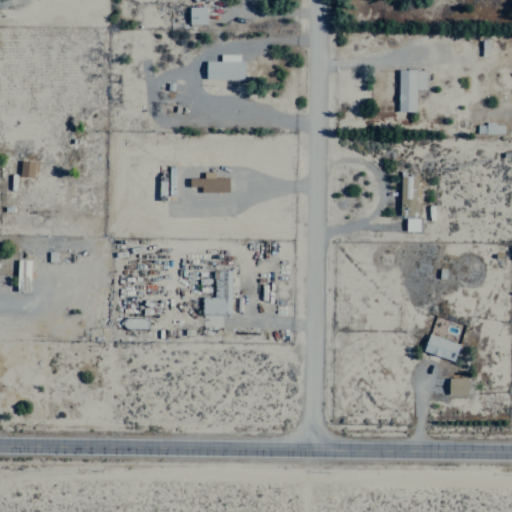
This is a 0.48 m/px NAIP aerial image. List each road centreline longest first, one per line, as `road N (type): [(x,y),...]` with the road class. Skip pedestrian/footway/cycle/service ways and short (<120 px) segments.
road 1 (tertiary): [(0,443),(511,452)]
road 2 (residential): [(308,452),(314,0)]
